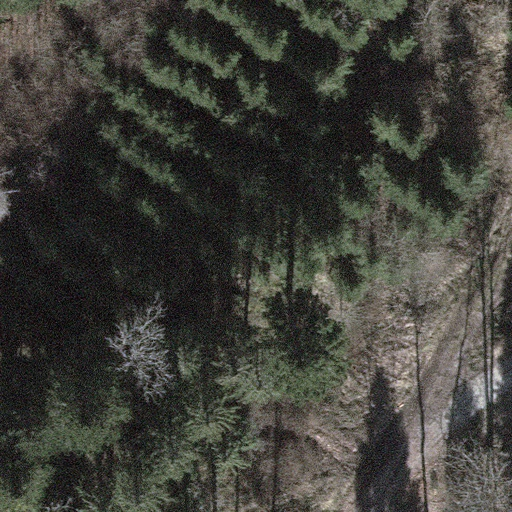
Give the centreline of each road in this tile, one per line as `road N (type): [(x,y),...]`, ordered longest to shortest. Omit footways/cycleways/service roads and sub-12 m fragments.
road 1 (track): [(408,511),(462,418),(511,391)]
road 2 (track): [(462,418),(511,297)]
